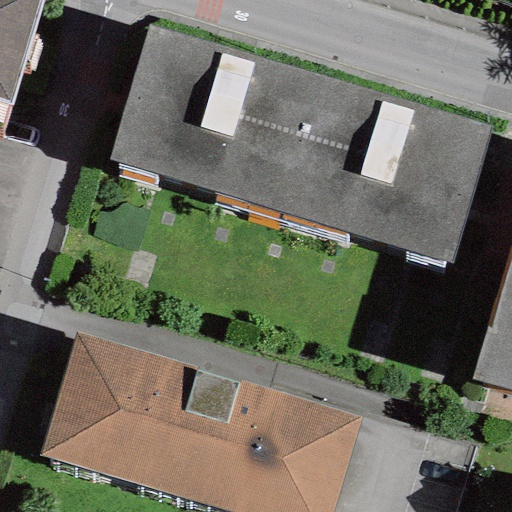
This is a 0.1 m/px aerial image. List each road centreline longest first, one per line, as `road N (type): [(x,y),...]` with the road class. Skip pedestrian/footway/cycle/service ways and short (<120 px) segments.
road 1 (residential): [(190,0),(511,93)]
road 2 (residential): [(81,0),(0,265)]
